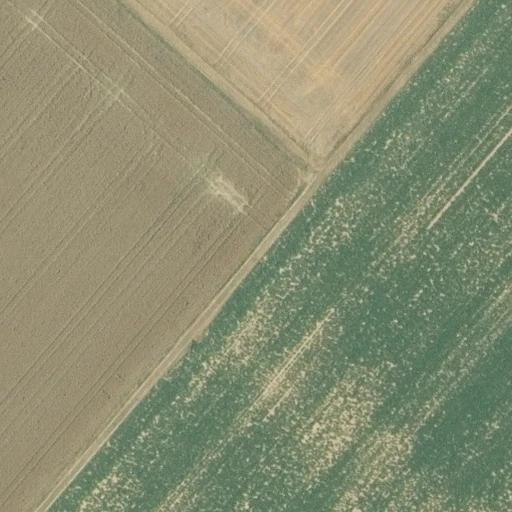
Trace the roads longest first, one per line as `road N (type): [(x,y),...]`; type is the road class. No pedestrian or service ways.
road 1 (track): [(464,0),(37,511)]
road 2 (track): [(134,0),(321,171)]
